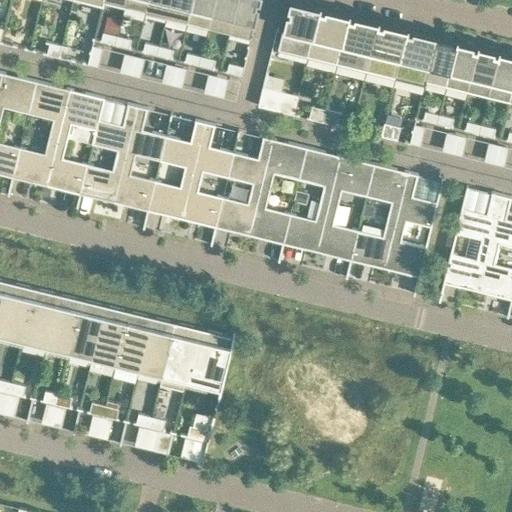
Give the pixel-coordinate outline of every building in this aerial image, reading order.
[(125,0),(124,6),(145,11),(148,0),(125,0)] [(170,0),(148,0),(145,11),(166,16),(170,0)] [(170,0),(166,16),(187,21),(192,0),(170,0)] [(214,0),(192,0),(187,21),(208,27),(214,0)] [(214,0),(208,27),(229,32),(237,0),(214,0)] [(260,0),(237,0),(229,32),(251,37),(260,0)] [(308,55),(320,5),(301,0),(300,0),(289,0),(283,29),(278,48),(308,55)] [(349,12),(320,5),(308,55),(337,62),(349,12)] [(379,19),(349,12),(337,62),(366,69),(379,19)] [(107,19),(104,31),(115,34),(118,22),(107,19)] [(408,26),(379,19),(366,69),(395,76),(408,26)] [(437,33),(408,26),(395,76),(425,84),(437,33)] [(100,39),(115,43),(117,35),(103,31),(101,38),(100,38),(100,39)] [(458,38),(437,33),(425,84),(426,80),(446,85),(458,38)] [(132,38),(117,35),(115,43),(131,47),(131,46),(130,45),(132,38)] [(479,44),(458,38),(446,85),(467,90),(479,44)] [(47,53),(59,56),(62,44),(46,40),(46,42),(49,43),(47,53)] [(142,50),(157,54),(159,45),(145,41),(143,49),(142,48),(142,50)] [(62,44),(59,56),(66,58),(69,46),(62,44)] [(500,49),(479,44),(467,90),(488,95),(500,49)] [(174,48),(159,45),(157,54),(173,57),(173,56),(172,56),(174,48)] [(511,89),(511,51),(500,49),(488,95),(509,100),(511,89)] [(125,70),(147,73),(150,54),(128,51),(125,70)] [(184,60),(199,64),(201,55),(187,52),(185,59),(184,59),(184,60)] [(216,59),(201,55),(199,64),(215,68),(215,66),(214,66),(216,59)] [(169,80),(188,82),(190,64),(170,62),(169,80)] [(226,70),(242,74),(244,66),(229,62),(227,69),(226,69),(226,70)] [(0,117),(3,105),(29,112),(36,79),(3,71),(0,81),(0,167),(2,168),(1,172),(12,175),(13,175),(20,146),(0,140),(0,117)] [(213,72),(210,89),(229,93),(232,76),(213,72)] [(15,171),(48,179),(70,88),(36,79),(29,112),(54,118),(46,152),(20,146),(13,175),(14,175),(15,171)] [(261,95),(258,105),(277,109),(294,114),(299,94),(282,90),(263,85),(261,95)] [(96,128),(104,96),(70,88),(48,179),(70,185),(69,189),(80,191),(81,192),(88,162),(62,156),(71,122),(96,128)] [(115,196),(138,104),(127,102),(127,103),(128,103),(123,123),(100,118),(105,96),(104,96),(96,128),(93,142),(117,148),(112,168),(88,162),(81,192),(82,192),(83,188),(115,196)] [(148,108),(148,107),(138,104),(115,196),(138,201),(137,205),(147,208),(148,208),(155,178),(132,172),(136,152),(160,158),(166,134),(142,128),(147,108),(148,108)] [(309,117),(322,121),(325,108),(312,105),(309,117)] [(338,111),(325,108),(322,121),(335,124),(338,111)] [(422,118),(437,122),(439,113),(425,110),(423,117),(422,117),(422,118)] [(454,117),(439,113),(437,122),(453,126),(453,124),(452,124),(454,117)] [(150,204),(183,212),(205,121),(195,118),(195,120),(190,140),(166,134),(160,158),(184,164),(179,184),(155,178),(148,208),(149,208),(150,204)] [(428,143),(433,125),(418,120),(413,138),(428,143)] [(464,128),(479,132),(481,124),(467,120),(465,127),(464,127),(464,128)] [(228,175),(234,150),(210,144),(215,125),(216,123),(205,121),(183,212),(205,218),(204,222),(215,225),(216,225),(223,195),(199,189),(204,169),(228,175)] [(384,121),(380,135),(397,139),(401,125),(384,121)] [(496,127),(481,124),(479,132),(495,136),(495,135),(494,134),(496,127)] [(444,146),(466,153),(471,135),(450,128),(444,146)] [(218,221),(251,229),(273,137),(263,135),(262,136),(263,136),(258,156),(234,150),(228,175),(252,181),(247,201),(223,195),(216,225),(218,221)] [(273,171),(299,178),(307,146),(273,137),(251,229),(273,234),(272,238),(282,241),(283,241),(291,212),(265,206),(273,171)] [(510,162),(511,151),(511,143),(492,141),(489,158),(510,162)] [(341,154),(307,146),(299,178),(324,184),(316,218),(291,212),(283,241),(284,241),(285,237),(318,245),(341,154)] [(341,188),(367,194),(374,162),(341,154),(318,245),(341,251),(340,255),(350,257),(351,258),(358,228),(333,222),(341,188)] [(353,254),(386,262),(408,170),(374,162),(367,194),(392,200),(384,235),(358,228),(351,258),(352,258),(353,254)] [(418,174),(419,173),(408,170),(386,262),(408,267),(407,271),(418,274),(420,274),(427,245),(401,239),(406,219),(432,225),(438,200),(436,200),(413,194),(418,174)] [(298,190),(295,200),(307,203),(309,192),(298,190)] [(479,285),(502,193),(491,191),(491,192),(486,212),(463,207),(462,206),(456,231),(481,237),(476,257),(451,251),(444,276),(446,277),(479,285)] [(511,244),(511,218),(506,217),(511,197),(511,196),(502,193),(479,285),(501,290),(501,294),(511,297),(511,265),(494,261),(498,242),(511,244)] [(366,203),(364,214),(374,216),(377,205),(366,203)] [(0,330),(12,281),(0,278),(0,330)] [(35,287),(12,281),(0,330),(0,333),(22,339),(35,287)] [(22,339),(46,345),(59,293),(35,287),(22,339)] [(82,298),(59,293),(46,345),(69,351),(82,298)] [(69,351),(92,356),(105,304),(82,298),(69,351)] [(129,310),(105,304),(92,356),(116,362),(129,310)] [(116,362),(139,368),(152,315),(129,310),(116,362)] [(175,321),(152,315),(139,368),(162,374),(175,321)] [(186,379),(198,327),(175,321),(162,374),(160,383),(183,389),(186,379)] [(233,335),(198,327),(186,379),(220,388),(218,396),(220,396),(235,333),(233,332),(233,335)] [(0,389),(10,392),(12,381),(0,378),(0,389)] [(26,384),(12,381),(10,392),(23,395),(26,384)] [(43,400),(56,403),(59,393),(45,389),(43,400)] [(72,396),(59,393),(56,403),(70,406),(72,396)] [(90,411),(103,414),(105,404),(92,401),(90,411)] [(119,407),(105,404),(103,414),(116,418),(119,407)] [(136,423),(150,426),(152,415),(139,412),(136,423)] [(165,419),(152,415),(150,426),(163,429),(165,419)] [(207,440),(209,441),(211,430),(191,425),(188,435),(207,440)]
